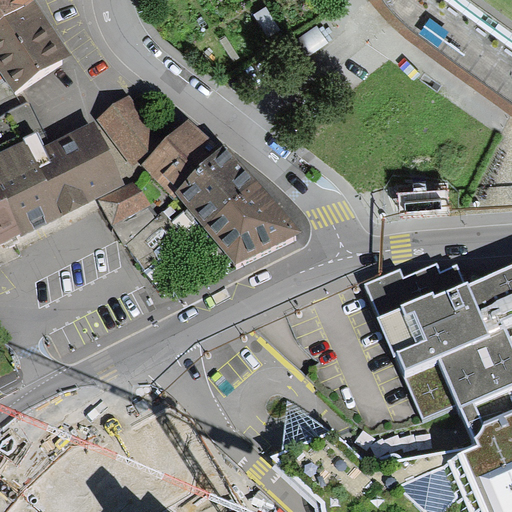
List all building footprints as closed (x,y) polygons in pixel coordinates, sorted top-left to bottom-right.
[(0,0),(0,87),(8,101),(68,65),(28,0),(19,0),(15,3),(12,0),(0,0)] [(392,0),(380,0),(402,32),(511,114),(511,96),(444,49),(392,0)] [(166,149),(128,99),(98,121),(136,171),(141,167),(166,149)] [(0,120),(0,158),(24,148),(22,145),(44,134),(29,105),(5,117),(0,120)] [(229,156),(189,123),(166,149),(141,167),(175,200),(229,156)] [(94,127),(31,157),(61,221),(98,203),(124,191),(94,127)] [(0,197),(19,242),(61,221),(31,157),(24,148),(0,158),(0,197)] [(229,156),(175,200),(236,272),(304,238),(229,156)] [(124,191),(98,203),(112,227),(150,207),(135,184),(124,191)] [(0,252),(19,242),(0,197),(0,252)] [(164,213),(123,246),(145,273),(159,262),(153,254),(180,233),(164,213)] [(447,413),(481,444),(511,428),(511,363),(501,338),(511,333),(511,278),(464,296),(452,272),(434,280),(433,272),(398,287),(397,279),(362,293),(421,425),(447,413)] [(328,446),(266,477),(299,511),(511,511),(511,428),(481,444),(471,457),(389,475),(365,481),(328,446)]
